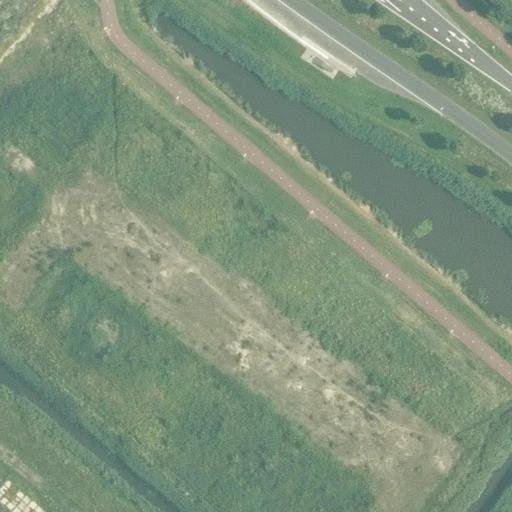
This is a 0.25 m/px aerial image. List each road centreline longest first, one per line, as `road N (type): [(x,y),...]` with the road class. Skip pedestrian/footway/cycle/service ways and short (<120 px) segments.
road 1 (secondary): [(294,0),(511,158)]
road 2 (secondary): [(511,87),(404,0)]
